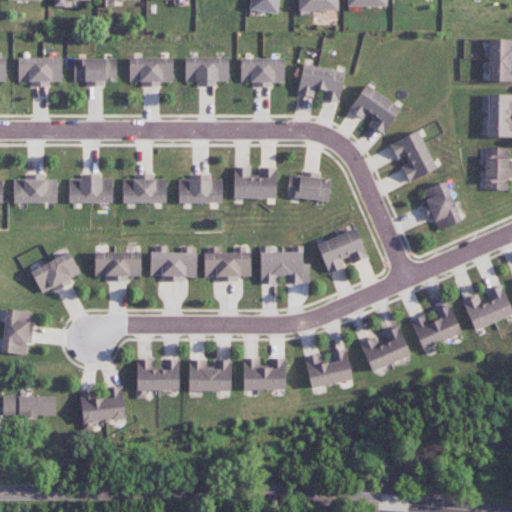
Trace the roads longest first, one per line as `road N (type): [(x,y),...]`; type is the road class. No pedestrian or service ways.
road 1 (residential): [(0,129),(325,136),(354,160),(405,278)]
road 2 (tertiary): [(0,491),(259,490),(369,501)]
road 3 (residential): [(89,340),(117,324),(310,320),(405,278)]
